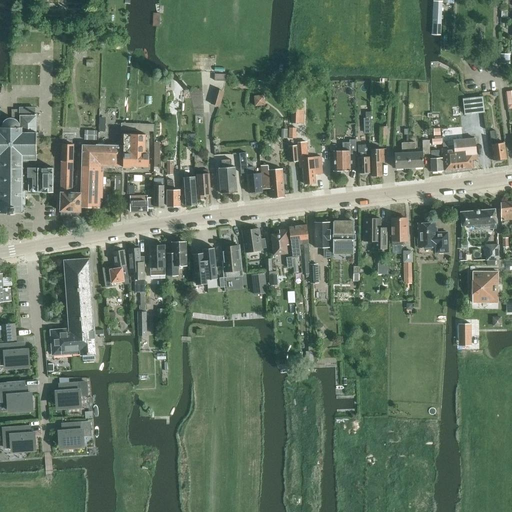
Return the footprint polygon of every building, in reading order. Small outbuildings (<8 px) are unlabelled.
[(440,35),(442,1),(433,0),(432,34),(440,35)] [(500,54),(500,64),(510,64),(510,54),(500,54)] [(217,106),(222,91),(215,89),(211,104),(217,106)] [(255,94),(255,105),(265,104),(265,94),(255,94)] [(482,97),(474,97),(476,113),(484,112),(482,97)] [(291,103),(291,122),(299,123),(300,103),(291,103)] [(28,190),(28,169),(28,160),(36,160),(36,155),(38,155),(38,154),(37,155),(36,134),(38,134),(38,132),(36,132),(36,113),(35,113),(35,107),(20,108),(19,123),(17,121),(16,120),(14,118),(11,117),(8,118),(6,118),(4,120),(2,121),(1,124),(1,126),(0,126),(0,212),(6,213),(6,215),(7,215),(7,213),(13,213),(13,215),(15,215),(15,213),(20,213),(20,214),(21,214),(21,213),(22,213),(22,211),(21,212),(21,207),(23,207),(23,206),(26,204),(25,191),(28,190)] [(292,129),(291,129),(292,137),(296,137),(302,137),(302,129),(301,129),(301,123),(293,123),(292,123),(292,129)] [(493,160),(506,158),(504,142),(497,144),(495,130),(489,131),(493,160)] [(85,131),(84,139),(97,140),(97,131),(85,131)] [(81,163),(80,192),(81,192),(80,207),(81,207),(100,208),(100,198),(102,198),(103,186),(101,186),(101,173),(103,173),(103,166),(123,167),(123,168),(124,167),(124,170),(129,170),(129,168),(130,168),(130,166),(148,167),(148,151),(144,152),(145,134),(124,133),(118,133),(118,141),(123,141),(123,145),(122,145),(98,144),(96,144),(96,145),(82,144),(81,163)] [(442,142),(441,136),(434,136),(435,138),(432,139),(433,145),(442,144),(442,142)] [(453,139),(453,141),(442,142),(442,144),(443,158),(444,171),(473,168),(473,166),(474,166),(474,162),(473,163),(473,160),(478,160),(477,154),(476,154),(475,137),(453,139)] [(329,144),(329,151),(333,151),(333,172),(335,172),(336,173),(340,173),(342,170),(350,170),(350,154),(356,154),(356,140),(349,140),(349,142),(342,143),(342,151),(334,151),(335,144),(329,144)] [(414,142),(408,142),(408,143),(409,168),(423,167),(422,154),(429,154),(429,140),(422,140),(422,152),(415,152),(414,142)] [(297,142),(297,143),(299,168),(302,167),(303,184),(315,183),(314,174),(322,173),(321,156),(308,157),(307,141),(297,142)] [(408,143),(408,142),(401,143),(401,153),(394,153),(395,169),(409,168),(408,143)] [(62,144),(60,211),(60,216),(79,216),(80,212),(81,212),(81,207),(80,207),(81,192),(80,192),(71,192),(73,144),(69,144),(62,144)] [(358,145),(359,157),(357,157),(358,173),(359,173),(360,174),(364,174),(365,173),(370,172),(369,145),(358,145)] [(288,146),(289,162),(297,162),(296,146),(288,146)] [(371,149),(372,161),(372,176),(382,176),(381,161),(384,161),(383,148),(376,149),(371,149)] [(431,158),(429,159),(430,172),(442,171),(441,158),(439,158),(438,149),(430,149),(431,158)] [(246,153),(239,153),(240,164),(240,173),(247,173),(247,177),(248,192),(250,192),(250,193),(251,194),(255,194),(256,193),(256,191),(261,191),(260,173),(254,173),(253,167),(247,167),(246,153)] [(230,155),(230,159),(221,160),(221,167),(218,167),(220,193),(237,192),(235,167),(237,166),(237,154),(230,155)] [(284,197),(284,194),(281,169),(268,170),(268,165),(260,166),(262,187),(269,186),(270,198),(284,197)] [(28,169),(28,190),(28,192),(53,192),(53,167),(38,167),(38,169),(28,169)] [(203,194),(210,194),(209,173),(196,174),(198,194),(196,194),(196,199),(204,199),(203,194)] [(189,177),(184,177),(185,190),(186,205),(197,204),(196,199),(196,194),(194,176),(189,177)] [(158,178),(153,178),(153,206),(163,206),(164,185),(158,185),(158,178)] [(167,206),(179,206),(179,190),(173,190),(173,180),(167,180),(167,206)] [(147,208),(153,208),(152,197),(147,197),(147,195),(130,196),(130,211),(147,210),(147,208)] [(511,200),(500,202),(500,220),(511,218),(511,200)] [(460,211),(461,225),(496,223),(495,209),(460,211)] [(363,219),(363,241),(373,241),(373,249),(386,249),(386,233),(379,233),(380,219),(363,219)] [(391,245),(402,245),(402,241),(406,241),(406,219),(391,219),(391,245)] [(332,221),(332,251),(333,251),(333,248),(352,249),(352,251),(353,251),(353,237),(355,237),(355,232),(353,232),(353,222),(352,222),(333,222),(333,221),(332,221)] [(315,247),(324,247),(324,257),(331,257),(330,222),(315,222),(315,247)] [(436,253),(448,252),(448,231),(435,232),(435,222),(417,223),(418,237),(416,237),(417,248),(435,247),(436,253)] [(308,224),(299,225),(298,225),(300,244),(304,244),(305,247),(304,247),(305,254),(304,254),(306,274),(311,273),(310,264),(309,244),(308,224)] [(298,225),(289,226),(291,256),(297,255),(296,245),(300,244),(298,225)] [(258,228),(241,230),(244,252),(261,250),(261,248),(265,247),(264,238),(259,239),(258,228)] [(287,253),(284,232),(270,234),(273,254),(287,253)] [(178,266),(187,266),(186,241),(172,242),(172,253),(166,253),(167,276),(179,275),(178,266)] [(149,246),(150,267),(150,275),(165,275),(164,245),(149,246)] [(238,245),(221,247),(224,276),(241,274),(238,245)] [(486,245),(487,260),(498,260),(498,245),(486,245)] [(214,247),(204,248),(204,252),(205,252),(207,276),(217,275),(216,263),(215,263),(214,258),(215,256),(214,247)] [(140,262),(139,248),(129,249),(129,263),(130,271),(134,271),(135,293),(144,292),(144,262),(140,262)] [(114,267),(102,269),(106,289),(112,287),(112,284),(124,281),(124,280),(129,279),(123,250),(112,253),(114,267)] [(204,252),(195,253),(196,261),(197,263),(197,268),(196,268),(197,280),(207,280),(207,276),(205,252),(204,252)] [(69,328),(51,330),(53,355),(81,353),(81,355),(96,354),(94,334),(104,334),(103,329),(94,330),(89,259),(65,260),(69,328)] [(311,273),(311,277),(311,282),(320,282),(319,264),(310,264),(311,273)] [(412,284),(411,264),(403,264),(404,284),(412,284)] [(498,271),(490,271),(472,272),(472,302),(498,302),(498,271)] [(0,301),(11,301),(10,288),(3,289),(2,274),(0,273),(0,301)] [(254,294),(266,293),(264,273),(251,274),(254,294)] [(277,273),(269,274),(270,284),(278,283),(277,273)] [(124,307),(124,301),(130,301),(129,289),(111,289),(111,308),(124,307)] [(141,312),(137,312),(137,322),(137,336),(146,336),(146,321),(146,312),(145,312),(141,312)] [(501,325),(500,315),(492,315),(493,325),(501,325)] [(472,346),(471,323),(458,324),(459,346),(472,346)] [(14,324),(2,325),(3,341),(16,340),(14,324)] [(29,364),(28,349),(24,350),(23,343),(0,344),(0,363),(5,363),(5,366),(29,364)] [(60,391),(56,391),(57,406),(81,404),(80,396),(88,396),(87,382),(78,383),(59,384),(60,391)] [(14,388),(0,389),(1,402),(10,401),(10,409),(32,408),(31,393),(27,393),(27,387),(23,387),(22,383),(14,384),(14,388)] [(84,444),(83,429),(81,429),(81,423),(62,424),(63,431),(59,431),(60,446),(84,444)] [(5,448),(5,447),(11,447),(11,449),(35,447),(34,433),(30,433),(30,427),(3,429),(4,448),(5,448)]
